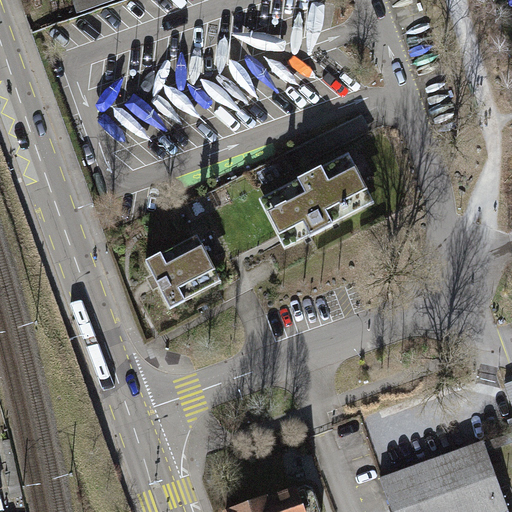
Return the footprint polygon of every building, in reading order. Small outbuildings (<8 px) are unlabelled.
[(79,0),(83,11),(114,0),(79,0)] [(289,232),(295,244),(309,236),(310,238),(333,226),(333,225),(365,208),(340,161),(322,170),(321,168),(297,181),(298,182),(270,197),(276,209),(274,210),(282,225),(284,224),(289,232)] [(190,239),(145,261),(155,281),(169,309),(213,287),(190,239)] [(484,439),(380,476),(393,511),(502,511),(509,510),(484,439)] [(16,470),(6,472),(12,499),(22,496),(16,470)] [(305,487),(235,511),(319,511),(312,491),(305,487)]
